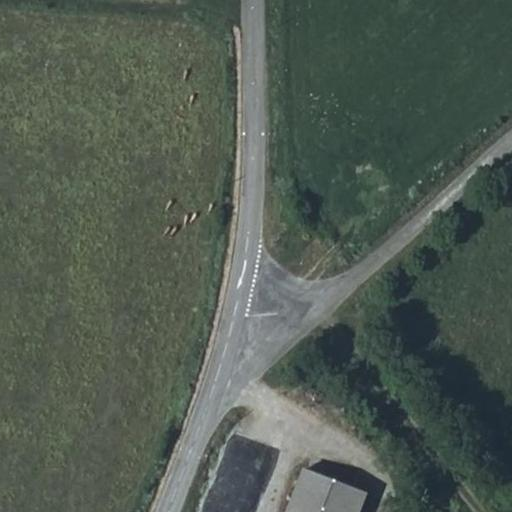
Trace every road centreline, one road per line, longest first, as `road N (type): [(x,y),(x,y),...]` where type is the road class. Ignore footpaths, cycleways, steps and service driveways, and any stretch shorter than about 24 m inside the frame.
road 1 (unclassified): [(511,139),(335,292),(236,309)]
road 2 (tertiary): [(236,309),(247,240),(254,0)]
road 3 (track): [(315,299),(480,511)]
road 4 (tertiary): [(167,511),(236,309)]
